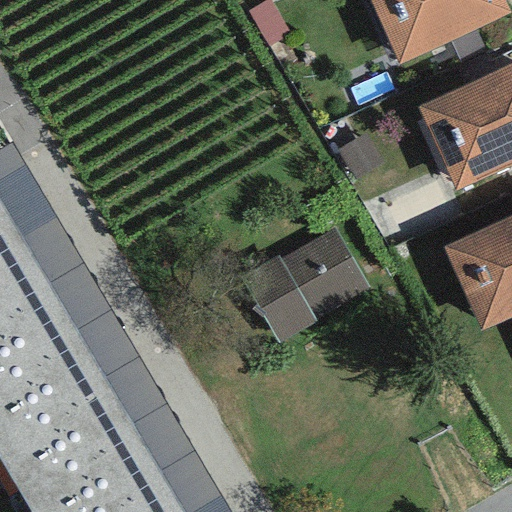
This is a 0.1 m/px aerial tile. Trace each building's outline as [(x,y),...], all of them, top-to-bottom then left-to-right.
[(499,0),(365,0),(398,73),(510,24),(499,0)] [(511,73),(417,116),(454,198),(511,172),(511,73)] [(0,151),(0,200),(183,511),(226,511),(11,145),(0,151)] [(0,251),(16,242),(0,213),(0,251)] [(511,223),(442,255),(480,337),(510,324),(511,328),(511,223)] [(240,293),(276,349),(368,292),(332,235),(240,293)] [(0,316),(45,290),(16,242),(0,251),(0,316)] [(0,376),(71,334),(45,290),(0,316),(0,376)] [(0,440),(100,382),(71,334),(0,376),(0,440)] [(127,427),(100,382),(0,440),(0,469),(14,493),(127,427)] [(92,511),(155,475),(127,427),(14,493),(24,511),(92,511)] [(176,511),(155,475),(92,511),(176,511)]
